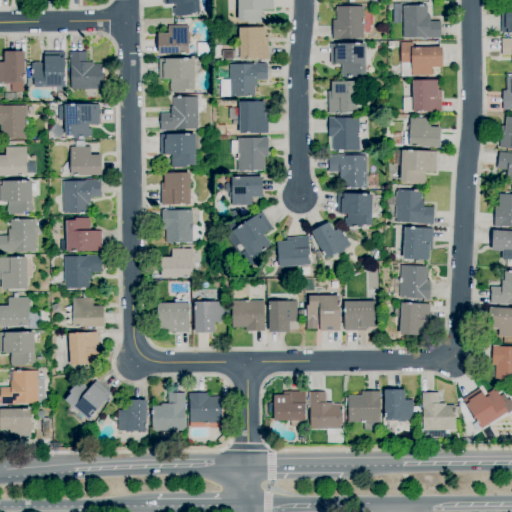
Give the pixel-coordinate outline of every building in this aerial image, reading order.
[(176,17),(176,15),(174,15),(173,8),(175,8),(175,4),(164,5),(163,0),(198,0),(200,12),(190,13),(190,15),(176,17)] [(247,23),(247,21),(238,21),(237,0),(273,0),(273,10),(262,10),(262,14),(265,14),(265,23),(247,23)] [(511,32),(501,33),(501,13),(510,13),(509,0),(511,0),(511,32)] [(424,38),(424,37),(403,37),(403,5),(427,5),(427,15),(430,15),(430,22),(440,22),(440,38),(424,38)] [(333,39),(332,20),(336,20),(336,7),(363,6),(364,39),(333,39)] [(158,54),(157,34),(168,34),(168,26),(188,25),(188,33),(190,33),(190,41),(188,41),(188,54),(158,54)] [(239,60),(239,28),(264,27),(264,37),(268,37),(268,59),(239,60)] [(511,55),(502,55),(501,39),(511,39),(511,55)] [(356,77),(342,77),(341,64),(330,64),(330,44),(365,43),(365,74),(356,74),(356,77)] [(432,76),(402,76),(402,63),(400,63),(400,43),(413,43),(414,48),(442,47),(442,67),(431,68),(432,76)] [(11,93),(11,84),(4,84),(4,83),(0,83),(0,62),(4,62),(4,52),(24,51),(25,92),(11,93)] [(225,60),(221,56),(221,51),(234,51),(234,56),(231,60),(225,60)] [(34,88),(34,78),(31,78),(31,63),(34,63),(40,63),(44,63),(44,52),(64,52),(65,87),(34,88)] [(71,89),(70,52),(87,52),(87,62),(94,62),(94,65),(102,65),(103,89),(71,89)] [(185,92),(170,92),(170,78),(159,78),(158,59),(194,58),(194,89),(185,90),(185,92)] [(220,97),(220,80),(230,80),(229,64),(266,64),(267,80),(257,80),(257,87),(254,87),(255,96),(220,97)] [(503,110),(502,91),(506,91),(506,77),(507,77),(507,75),(511,74),(511,108),(509,109),(509,110),(503,110)] [(413,112),(413,111),(403,111),(403,98),(412,98),(412,81),(438,80),(438,90),(441,90),(441,112),(413,112)] [(328,113),(328,91),(331,91),(331,82),(356,81),(357,113),(328,113)] [(160,130),(160,114),(171,113),(171,107),(173,107),(173,97),(197,97),(197,129),(160,130)] [(268,133),(239,133),(239,102),(264,101),(264,112),(267,112),(268,133)] [(88,138),(74,138),(74,136),(65,136),(64,120),(58,120),(58,106),(64,105),(99,104),(100,125),(89,125),(89,129),(91,129),(91,136),(88,136),(88,138)] [(0,138),(0,105),(3,105),(3,106),(27,106),(27,138),(0,138)] [(237,126),(237,108),(229,108),(229,126),(237,126)] [(511,149),(499,148),(502,126),(505,126),(506,117),(511,117),(511,149)] [(333,151),(332,137),(328,137),(328,119),(359,118),(359,150),(333,151)] [(439,148),(408,147),(408,145),(401,144),(401,138),(404,138),(404,132),(407,132),(408,122),(409,122),(409,118),(430,118),(430,127),(440,127),(439,148)] [(171,168),(171,154),(160,155),(160,135),(195,134),(196,165),(186,165),(186,167),(171,168)] [(237,170),(237,154),(231,154),(231,141),(237,141),(237,138),(268,137),(268,157),(264,157),(264,170),(237,170)] [(71,176),(70,147),(75,147),(75,141),(85,141),(85,147),(90,147),(90,155),(101,155),(101,175),(71,176)] [(0,175),(0,156),(6,156),(6,147),(26,147),(26,155),(28,155),(28,162),(26,162),(26,175),(0,175)] [(424,185),(409,184),(409,182),(400,181),(401,150),(437,152),(436,172),(425,171),(424,185)] [(511,186),(508,186),(509,177),(507,177),(507,170),(497,169),(499,152),(511,153),(511,186)] [(367,188),(342,189),(342,179),(339,179),(339,172),(328,172),(328,156),(366,155),(367,188)] [(161,205),(160,183),(164,183),(164,173),(189,173),(190,204),(161,205)] [(226,183),(231,183),(231,177),(262,177),(262,197),(252,197),(252,205),(232,206),(232,197),(229,197),(229,192),(227,192),(225,191),(225,186),(226,183)] [(63,214),(63,182),(85,181),(85,180),(100,180),(100,197),(90,197),(90,204),(88,204),(88,213),(63,214)] [(8,215),(8,201),(0,201),(0,181),(32,181),(32,212),(22,212),(22,214),(8,215)] [(433,223),(396,222),(397,190),(422,191),(421,200),(424,200),(424,207),(433,207),(433,223)] [(361,228),(347,227),(347,225),(344,225),(345,218),(347,218),(348,214),(336,213),(337,193),(372,195),(371,226),(361,225),(361,228)] [(500,227),(494,227),(494,208),(498,208),(499,194),(511,194),(511,226),(500,226),(500,227)] [(232,219),(229,212),(237,209),(240,216),(232,219)] [(166,243),(165,229),(162,229),(161,211),(192,210),(192,243),(166,243)] [(254,267),(253,265),(244,264),(224,234),(225,224),(234,220),(242,224),(262,211),(272,228),(263,234),(266,239),(267,238),(270,243),(269,243),(271,245),(258,253),(263,261),(254,267)] [(66,252),(66,221),(75,221),(75,218),(90,218),(90,221),(91,221),(91,227),(90,227),(90,231),(101,231),(102,251),(66,252)] [(35,252),(0,252),(0,236),(8,236),(8,229),(10,229),(10,220),(35,219),(35,252)] [(325,259),(311,232),(328,222),(333,231),(341,227),(350,245),(344,249),(344,250),(337,254),(337,253),(325,259)] [(423,264),(417,263),(417,260),(402,259),(404,227),(433,228),(432,251),(429,251),(428,260),(423,260),(423,264)] [(511,260),(501,260),(502,251),(491,251),(492,230),(511,231),(511,260)] [(279,268),(278,262),(276,262),(275,250),(277,250),(277,242),(286,241),(286,238),(308,236),(311,264),(279,268)] [(192,278),(161,278),(161,258),(171,258),(171,249),(192,249),(192,257),(193,257),(193,264),(192,264),(192,278)] [(89,289),(64,289),(64,257),(86,256),(86,255),(101,255),(101,272),(91,272),(91,279),(89,279),(89,289)] [(1,290),(1,280),(0,280),(0,257),(27,257),(27,289),(1,290)] [(430,299),(399,298),(400,266),(427,267),(426,280),(430,280),(430,299)] [(511,304),(490,303),(491,287),(501,287),(501,281),(504,281),(504,272),(511,272),(511,304)] [(103,327),(73,327),(72,298),(83,298),(83,293),(88,293),(88,298),(93,298),(93,307),(103,307),(103,327)] [(339,331),(320,331),(319,320),(317,320),(317,329),(306,329),(306,306),(308,306),(308,296),(339,296),(339,331)] [(28,327),(0,327),(0,307),(8,307),(8,298),(28,298),(28,306),(30,306),(30,314),(28,314),(28,327)] [(264,331),(246,331),(246,328),(231,328),(231,301),(264,300),(264,331)] [(269,333),(268,302),(297,301),(297,322),(289,322),(289,332),(269,333)] [(366,331),(344,331),(344,302),(375,301),(376,328),(366,328),(366,331)] [(194,333),(194,302),(221,302),(222,323),(214,323),(214,333),(194,333)] [(188,332),(167,333),(167,330),(157,330),(156,303),(188,303),(188,332)] [(425,336),(399,334),(401,303),(430,304),(429,321),(426,321),(425,336)] [(511,337),(498,337),(498,328),(488,328),(489,308),(511,308),(511,337)] [(25,366),(10,366),(10,358),(11,358),(11,353),(0,353),(0,332),(34,332),(34,363),(25,364),(25,366)] [(70,365),(68,334),(98,332),(99,354),(95,355),(96,364),(70,365)] [(511,379),(495,379),(495,365),(492,365),(493,346),(498,346),(498,347),(511,347),(511,379)] [(0,405),(0,388),(10,388),(10,380),(13,380),(12,371),(37,371),(38,404),(0,405)] [(88,421),(65,401),(71,393),(69,392),(79,380),(85,386),(89,389),(96,381),(111,394),(88,421)] [(481,429),(465,404),(469,402),(468,400),(472,397),(470,394),(479,388),(485,398),(488,396),(487,393),(493,389),(494,392),(496,390),(509,411),(481,429)] [(397,422),(397,421),(385,421),(384,390),(404,390),(404,401),(412,400),(413,421),(405,421),(405,422),(397,422)] [(291,426),(291,421),(273,421),(273,412),(268,412),(268,404),(273,404),(273,395),(283,395),(283,392),(305,391),(305,421),(299,421),(299,426),(291,426)] [(363,431),(363,423),(348,423),(348,406),(345,406),(345,398),(348,398),(348,396),(361,396),(361,392),(380,391),(380,425),(382,425),(382,430),(378,430),(378,426),(371,426),(371,431),(363,431)] [(327,435),(326,429),(309,430),(309,392),(326,392),(326,403),(332,403),(332,405),(342,405),(342,429),(334,429),(334,435),(327,435)] [(185,431),(152,432),(152,406),(161,406),(161,404),(167,404),(167,393),(184,393),(185,431)] [(189,423),(189,393),(207,393),(207,397),(221,397),(221,422),(189,423)] [(424,437),(424,431),(423,431),(422,407),(422,393),(439,393),(439,404),(446,404),(446,405),(454,405),(455,430),(449,430),(449,437),(424,437)] [(146,431),(118,431),(118,411),(127,411),(127,401),(146,401),(146,431)] [(10,438),(10,430),(0,430),(0,409),(30,409),(30,423),(32,423),(32,430),(31,430),(31,438),(10,438)] [(221,444),(217,440),(222,436),(226,439),(221,444)]
